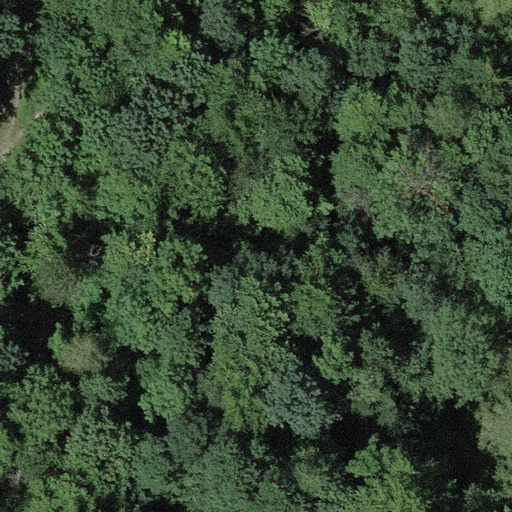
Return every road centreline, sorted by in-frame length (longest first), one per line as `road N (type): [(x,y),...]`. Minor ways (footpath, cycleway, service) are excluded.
road 1 (track): [(38,511),(8,134)]
road 2 (track): [(26,0),(0,162)]
